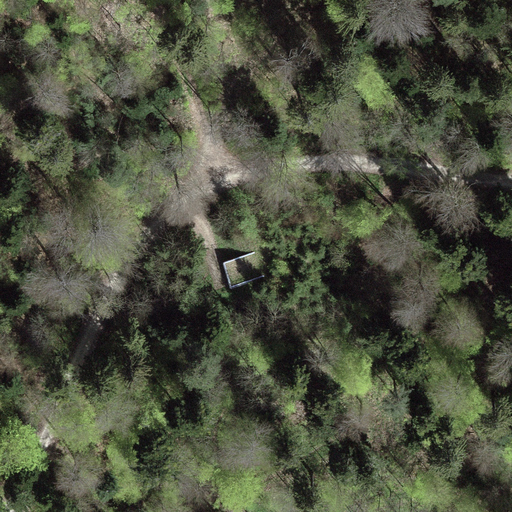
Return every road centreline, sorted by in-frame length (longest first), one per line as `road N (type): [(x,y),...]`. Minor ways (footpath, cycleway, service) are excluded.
road 1 (track): [(196,196),(167,214),(129,259),(8,511)]
road 2 (track): [(511,175),(333,157),(227,180)]
road 3 (track): [(227,180),(200,106),(134,0)]
road 4 (track): [(233,503),(193,488),(144,484),(63,511)]
